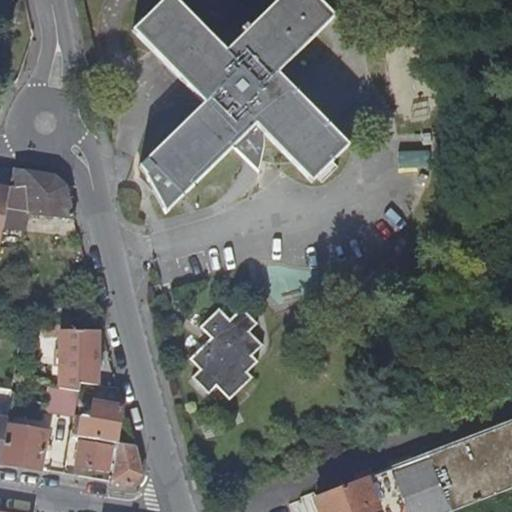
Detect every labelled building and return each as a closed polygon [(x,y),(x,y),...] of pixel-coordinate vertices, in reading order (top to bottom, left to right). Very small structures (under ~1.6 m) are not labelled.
[(178,0),(169,0),(138,31),(208,102),(146,166),(170,216),(260,127),(317,181),(352,146),(281,75),(339,17),(320,0),(282,0),(228,52),(178,0)] [(401,167),(424,166),(423,152),(400,153),(401,167)] [(17,186),(10,186),(10,189),(3,230),(27,232),(29,212),(75,218),(68,186),(58,176),(15,169),(17,186)] [(0,248),(3,230),(10,189),(0,187),(0,248)] [(47,321),(69,323),(70,310),(48,308),(47,321)] [(260,326),(245,311),(235,322),(223,312),(206,330),(216,341),(195,362),(205,371),(196,381),(212,396),(220,388),(234,401),(255,379),(250,375),(262,364),(256,358),(266,347),(253,334),(260,326)] [(58,338),(60,325),(41,322),(40,328),(45,329),(44,336),(58,338)] [(78,328),(60,325),(58,338),(62,339),(62,331),(78,332),(78,328)] [(62,339),(62,389),(80,392),(82,384),(100,386),(101,332),(78,332),(62,331),(62,339)] [(112,380),(111,387),(120,388),(118,381),(112,380)] [(80,392),(62,389),(51,387),(46,411),(76,416),(80,392)] [(0,461),(6,426),(13,392),(0,389),(0,461)] [(81,437),(83,437),(117,443),(123,407),(96,402),(93,417),(85,416),(81,437)] [(45,412),(41,427),(58,432),(62,417),(45,412)] [(324,511),(455,511),(492,498),(511,490),(511,425),(320,500),(324,511)] [(6,426),(0,461),(0,463),(43,470),(49,434),(6,426)] [(120,443),(117,443),(83,437),(78,465),(109,471),(113,449),(119,450),(120,443)] [(120,443),(119,450),(113,482),(132,485),(144,475),(136,446),(120,443)] [(312,511),(307,499),(293,504),(295,511),(312,511)]
